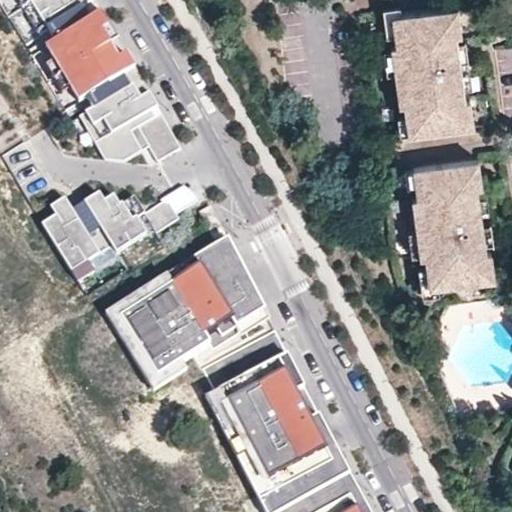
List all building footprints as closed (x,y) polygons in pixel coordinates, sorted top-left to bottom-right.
[(16,0),(36,31),(45,26),(86,0),(16,0)] [(51,37),(98,10),(92,0),(86,0),(45,26),(51,37)] [(98,29),(107,24),(98,10),(51,37),(43,42),(50,56),(42,60),(59,89),(68,84),(75,98),(82,94),(125,69),(117,54),(114,56),(106,42),(98,29)] [(411,142),(475,133),(472,105),(466,105),(465,95),(449,97),(448,87),(463,85),(458,42),(463,42),(459,14),(394,23),(398,51),(393,52),(401,112),(407,112),(411,142)] [(115,37),(107,24),(98,29),(106,42),(115,37)] [(123,51),(117,54),(125,69),(131,66),(123,51)] [(131,66),(125,69),(132,81),(139,94),(145,90),(131,66)] [(132,81),(125,69),(82,94),(88,105),(132,81)] [(132,81),(88,105),(75,112),(100,157),(119,159),(144,144),(153,159),(176,146),(157,111),(150,114),(147,108),(139,94),(132,81)] [(449,97),(465,95),(463,85),(448,87),(449,97)] [(147,108),(154,105),(145,90),(139,94),(147,108)] [(150,114),(157,111),(154,105),(147,108),(150,114)] [(495,285),(492,258),(487,258),(486,247),(470,249),(469,239),(484,237),(479,195),(483,195),(480,167),(415,176),(418,204),(413,204),(421,265),(428,264),(431,295),(495,285)] [(195,203),(184,185),(159,200),(162,203),(146,213),(157,231),(178,219),(175,215),(195,203)] [(116,251),(146,233),(136,217),(144,211),(134,194),(120,202),(114,192),(105,198),(100,190),(73,207),(66,195),(51,204),(57,213),(43,222),(78,281),(96,270),(90,260),(113,246),(116,251)] [(221,233),(206,205),(195,211),(210,239),(221,233)] [(265,313),(226,236),(102,310),(150,388),(265,313)] [(470,249),(486,247),(484,237),(469,239),(470,249)] [(367,511),(366,509),(284,352),(199,391),(252,492),(263,511),(367,511)]
